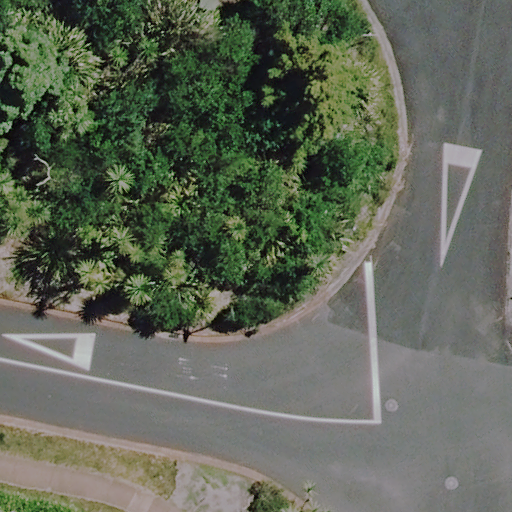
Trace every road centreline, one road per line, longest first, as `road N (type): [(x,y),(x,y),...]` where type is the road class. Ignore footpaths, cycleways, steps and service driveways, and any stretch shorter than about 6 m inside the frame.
road 1 (residential): [(477,469),(0,360)]
road 2 (residential): [(477,469),(444,180),(476,0)]
